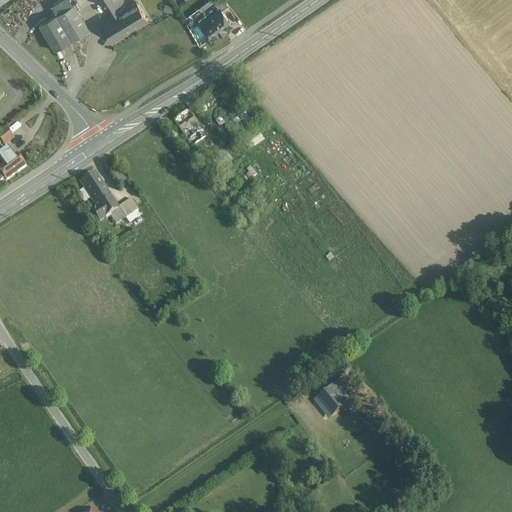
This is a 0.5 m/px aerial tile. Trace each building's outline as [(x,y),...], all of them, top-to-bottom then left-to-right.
[(69,0),(64,0),(52,8),(56,15),(73,5),(69,0)] [(111,0),(99,0),(111,17),(119,12),(111,0)] [(123,0),(111,0),(119,12),(124,9),(121,4),(123,0)] [(229,7),(223,0),(210,0),(220,12),(221,11),(222,12),(229,7)] [(111,17),(101,23),(105,28),(103,30),(102,31),(105,36),(107,36),(109,35),(113,42),(147,21),(136,2),(111,17)] [(56,15),(39,26),(54,51),(89,31),(73,5),(56,15)] [(222,12),(221,11),(220,12),(209,20),(211,24),(203,29),(212,41),(220,35),(221,37),(227,33),(226,31),(232,27),(222,12)] [(208,138),(190,111),(175,121),(193,148),(208,138)] [(7,130),(0,135),(0,139),(5,145),(13,139),(7,130)] [(14,157),(8,149),(7,150),(7,149),(6,150),(6,151),(0,155),(0,160),(4,165),(0,167),(0,182),(5,179),(7,181),(26,167),(17,155),(14,157)] [(96,173),(80,184),(98,210),(114,200),(96,173)] [(114,200),(98,210),(94,213),(100,222),(104,219),(107,220),(112,217),(112,214),(119,210),(113,201),(114,200)] [(132,200),(119,208),(126,219),(139,211),(132,200)] [(345,378),(330,390),(343,407),(359,394),(345,378)] [(343,407),(330,390),(318,399),(332,416),(343,407)]
